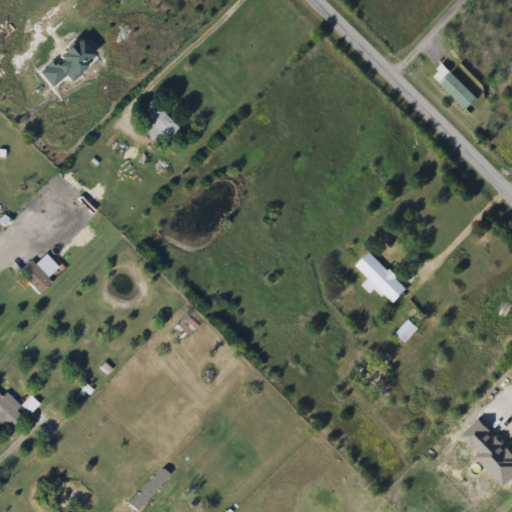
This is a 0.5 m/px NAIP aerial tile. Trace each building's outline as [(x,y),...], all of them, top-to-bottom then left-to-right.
[(174,129),(156,147),(141,132),(146,126),(134,115),(147,102),(174,129)] [(404,289),(390,303),(353,265),(367,251),(404,289)] [(24,260),(30,255),(45,271),(40,276),(24,260)] [(389,381),(376,394),(357,375),(371,362),(389,381)] [(18,407),(27,397),(35,405),(26,416),(10,433),(0,423),(0,397),(3,394),(18,407)]
